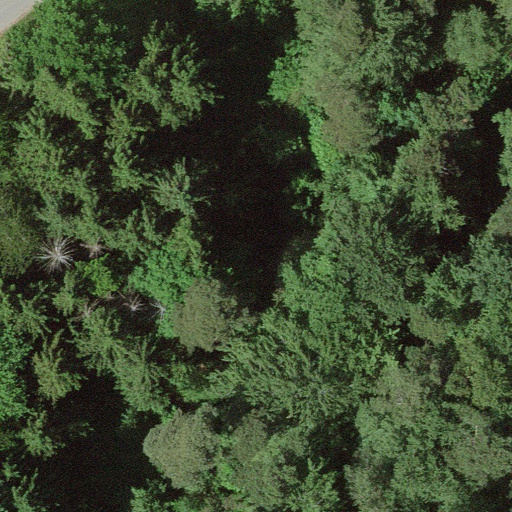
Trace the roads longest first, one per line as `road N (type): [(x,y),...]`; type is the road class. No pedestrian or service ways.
road 1 (motorway): [(511,15),(0,303)]
road 2 (motorway): [(346,511),(511,418)]
